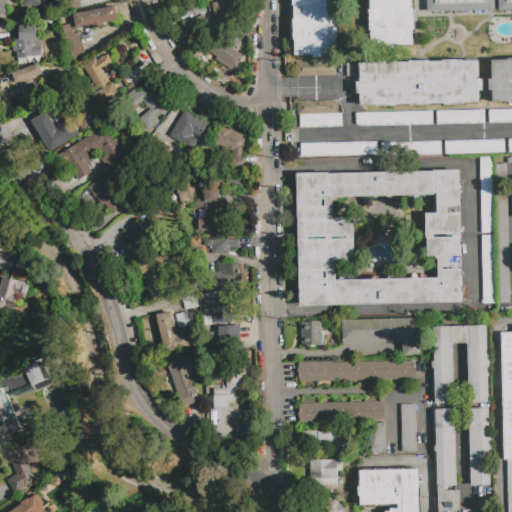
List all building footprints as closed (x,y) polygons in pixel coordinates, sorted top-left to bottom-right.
[(8,12),(0,14),(0,0),(8,0),(9,2),(5,3),(8,12)] [(65,0),(65,7),(78,8),(78,0),(65,0)] [(339,0),(339,11),(338,11),(338,19),(339,19),(340,39),(336,39),(337,57),(295,58),(294,40),(292,40),(291,20),(295,20),(295,7),(291,7),(291,0),(339,0)] [(413,0),(413,9),(415,9),(415,30),(412,30),(412,45),(374,46),(373,31),(369,31),(369,11),(370,10),(370,0),(413,0)] [(426,0),(494,0),(495,10),(427,12),(426,0)] [(498,0),(511,0),(511,10),(498,11),(498,0)] [(211,3),(231,1),(232,16),(213,18),(211,3)] [(73,14),(116,6),(118,20),(105,23),(105,26),(101,26),(96,26),(96,27),(90,28),(90,25),(75,28),(73,14)] [(185,25),(203,14),(212,29),(192,41),(186,32),(189,31),(185,25)] [(77,32),(72,34),(68,24),(59,27),(72,61),(86,56),(77,32)] [(38,39),(19,40),(19,25),(38,25),(38,39)] [(19,40),(38,39),(41,39),(42,56),(16,57),(16,53),(13,53),(12,48),(15,48),(15,40),(19,40)] [(211,57),(222,41),(245,57),(234,73),(211,57)] [(83,67),(94,59),(96,61),(106,55),(112,63),(103,69),(107,75),(106,75),(120,94),(105,105),(96,93),(99,91),(83,67)] [(491,60),(511,59),(511,101),(492,102),(492,90),(488,90),(488,79),(492,79),(491,60)] [(360,63),(385,63),(385,62),(396,61),(396,63),(478,61),(479,78),(483,78),(483,91),(479,91),(479,103),(361,105),(360,94),(357,94),(357,82),(360,82),(360,63)] [(296,63),(337,62),(337,75),(296,76),(296,63)] [(44,99),(23,107),(20,97),(25,96),(20,83),(16,84),(12,74),(39,64),(43,75),(31,79),(34,89),(36,88),(37,92),(41,90),(44,99)] [(135,89),(137,92),(140,89),(141,91),(150,84),(157,93),(151,97),(161,111),(155,116),(159,122),(148,130),(139,118),(149,110),(144,102),(132,110),(123,97),(135,89)] [(70,99),(75,111),(64,116),(59,104),(70,99)] [(298,102),(338,101),(339,113),(342,113),(343,127),(300,128),(300,116),(298,116),(298,102)] [(84,131),(77,119),(80,116),(78,112),(84,108),(87,112),(90,110),(98,123),(84,131)] [(488,110),(511,109),(511,122),(489,123),(488,110)] [(436,111),(486,110),(486,123),(436,124),(436,111)] [(184,111),(206,124),(197,140),(191,137),(176,141),(169,136),(184,111)] [(79,134),(50,151),(31,121),(46,112),(56,128),(71,120),(79,134)] [(356,113),(433,112),(433,125),(356,127),(356,113)] [(220,127),(247,136),(244,145),(246,145),(242,156),(233,153),(233,152),(212,144),(217,132),(218,132),(220,127)] [(78,181),(67,163),(61,167),(55,157),(103,128),(111,141),(115,139),(126,156),(106,168),(100,159),(105,156),(101,150),(92,155),(95,159),(87,164),(92,172),(78,181)] [(445,141),(506,140),(506,153),(445,154),(445,141)] [(300,144),(377,142),(378,155),(301,157),(300,144)] [(381,143),(441,142),(441,155),(381,156),(381,143)] [(245,159),(240,173),(250,177),(246,189),(220,180),(229,154),(245,159)] [(479,158),(491,158),(493,234),(481,234),(479,158)] [(136,159),(142,168),(133,174),(134,176),(110,191),(115,198),(113,199),(119,208),(109,214),(104,205),(101,207),(95,197),(94,198),(86,187),(127,162),(128,164),(136,159)] [(495,164),(506,164),(509,303),(498,303),(495,164)] [(297,174),(459,170),(460,207),(448,207),(448,213),(460,212),(461,258),(448,258),(448,270),(461,269),(462,303),(300,306),(297,174)] [(182,206),(175,186),(186,182),(194,201),(182,206)] [(216,227),(216,232),(198,232),(198,218),(205,217),(204,190),(219,189),(220,202),(221,202),(222,227),(216,227)] [(139,254),(134,245),(132,246),(126,235),(145,224),(157,245),(139,254)] [(482,236),(494,236),(495,303),(483,304),(482,236)] [(205,240),(228,239),(228,240),(239,240),(240,248),(228,248),(228,254),(214,254),(214,247),(205,247),(205,240)] [(139,266),(168,254),(173,267),(160,272),(169,296),(153,302),(139,266)] [(218,263),(238,263),(239,285),(226,285),(226,288),(207,289),(207,273),(218,273),(218,263)] [(0,285),(2,277),(29,284),(32,289),(31,294),(23,298),(17,296),(13,311),(5,309),(0,311),(0,285)] [(200,307),(200,294),(211,294),(211,295),(218,295),(218,294),(229,293),(230,317),(217,318),(217,306),(200,307)] [(198,297),(200,308),(186,310),(184,299),(198,297)] [(157,314),(172,311),(177,331),(179,331),(180,334),(193,331),(196,345),(165,352),(157,314)] [(188,312),(191,326),(179,328),(176,315),(188,312)] [(342,321),(418,319),(419,355),(403,355),(403,343),(342,344),(342,321)] [(300,322),(322,322),(323,345),(301,346),(300,322)] [(241,347),(217,347),(217,350),(205,350),(205,326),(240,325),(241,347)] [(433,326),(486,325),(488,403),(468,403),(467,343),(453,344),(454,403),(434,404),(433,326)] [(501,332),(511,331),(511,511),(508,511),(507,461),(504,461),(501,332)] [(16,394),(10,396),(23,433),(0,440),(0,388),(1,388),(3,394),(15,390),(20,391),(31,386),(23,365),(55,352),(58,359),(48,363),(56,383),(22,397),(16,394)] [(166,362),(189,355),(194,370),(187,372),(189,379),(192,378),(197,394),(192,395),(195,402),(180,407),(166,362)] [(245,359),(245,365),(248,365),(248,375),(241,375),(241,380),(239,380),(240,388),(235,392),(236,404),(230,404),(230,410),(215,410),(214,389),(226,389),(226,376),(217,376),(216,360),(245,359)] [(298,363),(415,360),(416,379),(299,382),(298,363)] [(298,404),(383,402),(384,420),(299,422),(298,404)] [(400,404),(415,404),(416,452),(401,453),(400,404)] [(435,410),(489,408),(490,485),(471,486),(469,425),(455,425),(457,486),(445,486),(445,490),(459,490),(460,511),(438,511),(438,486),(436,486),(435,410)] [(384,424),(385,452),(371,453),(370,424),(384,424)] [(303,447),(303,430),(318,430),(318,429),(330,428),(330,426),(343,426),(344,454),(329,455),(328,447),(318,447),(318,446),(303,447)] [(46,455),(29,463),(36,480),(16,493),(8,480),(17,474),(10,453),(47,431),(67,459),(55,468),(46,455)] [(306,487),(306,477),(310,477),(309,461),(341,459),(341,471),(337,471),(338,486),(306,487)] [(390,511),(390,509),(398,509),(398,504),(360,504),(360,471),(422,470),(422,511),(390,511)] [(45,509),(40,511),(11,511),(22,505),(21,503),(28,498),(29,500),(36,496),(45,509)]
